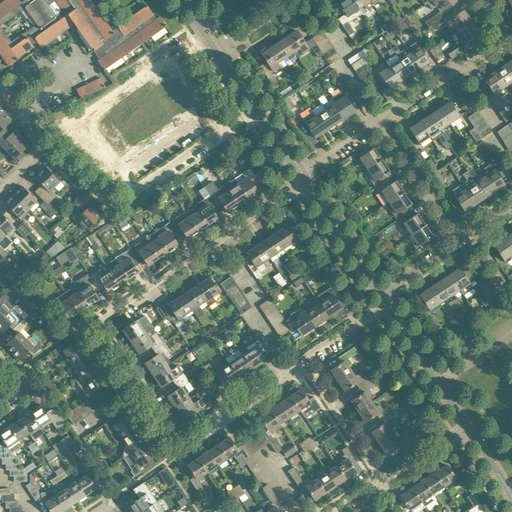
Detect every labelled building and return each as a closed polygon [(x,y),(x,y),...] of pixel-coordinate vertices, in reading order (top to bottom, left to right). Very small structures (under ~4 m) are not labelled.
[(5,0),(0,4),(0,54),(8,66),(18,60),(17,58),(33,47),(32,45),(36,41),(41,47),(74,24),(93,51),(94,51),(100,59),(97,61),(104,70),(142,44),(142,43),(144,41),(145,42),(166,26),(160,17),(155,20),(153,16),(153,15),(147,6),(117,27),(112,31),(90,0),(5,0)] [(353,12),(358,9),(352,0),(342,0),(337,3),(345,14),(338,19),(349,36),(354,32),(347,22),(349,20),(355,16),(353,12)] [(372,5),(368,0),(352,0),(358,9),(364,5),(366,9),(372,5)] [(439,12),(443,10),(457,1),(456,0),(432,0),(428,3),(432,10),(436,7),(439,12)] [(454,26),(458,31),(471,22),(463,10),(446,22),(451,29),(454,26)] [(428,27),(430,26),(441,19),(437,13),(424,22),(428,27)] [(406,17),(402,21),(408,31),(413,27),(406,17)] [(444,23),(441,19),(430,26),(433,31),(444,23)] [(471,22),(458,31),(454,34),(458,40),(462,37),(466,43),(479,34),(471,22)] [(380,27),(383,33),(388,29),(385,24),(380,27)] [(296,31),(285,38),(294,52),(296,56),(297,57),(311,48),(318,58),(323,55),(323,54),(319,49),(315,44),(312,38),(305,43),(296,31)] [(312,38),(315,44),(326,37),(322,31),(312,38)] [(315,44),(319,49),(329,42),(326,37),(315,44)] [(296,56),(294,52),(285,38),(273,46),(282,59),(288,56),(290,60),(296,56)] [(427,51),(419,40),(406,49),(419,69),(429,62),(424,53),(427,51)] [(329,42),(319,49),(323,54),(333,47),(329,42)] [(419,69),(406,49),(401,52),(396,45),(391,48),(399,60),(409,76),(419,69)] [(451,59),(453,58),(465,50),(462,45),(448,54),(451,59)] [(261,54),(273,71),(280,67),(277,63),(282,59),(273,46),(267,50),(265,48),(261,52),(262,53),(261,54)] [(323,55),(326,60),(337,53),(333,47),(323,54),(323,55)] [(409,76),(399,60),(391,48),(386,51),(390,57),(385,61),(389,67),(399,82),(409,76)] [(358,53),(361,58),(365,64),(370,60),(363,50),(358,53)] [(340,58),(337,53),(326,60),(330,65),(340,58)] [(351,66),(361,58),(358,53),(347,60),(351,65),(351,66)] [(354,71),(365,64),(361,58),(351,66),(354,71)] [(107,68),(110,72),(120,66),(118,62),(107,68)] [(354,71),(358,76),(368,69),(365,64),(354,71)] [(504,87),(511,82),(511,77),(504,65),(494,72),(504,87)] [(399,82),(389,67),(379,74),(389,89),(399,82)] [(334,69),(329,73),(336,84),(341,80),(334,69)] [(372,74),(368,69),(358,76),(361,81),(372,74)] [(266,76),(268,78),(275,89),(280,85),(271,72),(266,76)] [(483,79),(492,92),(497,100),(507,93),(504,87),(494,72),(483,79)] [(148,75),(136,84),(147,100),(159,92),(148,75)] [(184,75),(167,85),(176,98),(192,87),(184,75)] [(80,99),(105,87),(101,78),(76,90),(80,99)] [(307,84),(305,82),(303,79),(297,82),(301,88),(304,86),(307,84)] [(313,83),(316,88),(317,87),(318,88),(322,85),(319,79),(313,83)] [(136,84),(124,91),(135,108),(147,100),(136,84)] [(192,87),(176,98),(184,110),(200,99),(192,87)] [(345,118),(355,111),(341,90),(331,98),(332,99),(334,102),(335,103),(345,118)] [(124,91),(112,99),(123,116),(135,108),(124,91)] [(282,100),(289,111),(295,107),(288,96),(282,100)] [(112,99),(100,107),(111,124),(123,116),(112,99)] [(200,99),(184,110),(192,122),(208,111),(200,99)] [(324,109),(335,125),(345,118),(335,103),(334,102),(332,99),(325,103),(327,107),(324,109)] [(449,102),(439,108),(449,124),(460,117),(449,102)] [(100,107),(88,115),(99,132),(111,124),(100,107)] [(440,130),(449,124),(439,108),(429,115),(440,130)] [(325,132),(335,125),(324,109),(314,115),(313,113),(325,132)] [(505,123),(510,119),(503,109),(498,112),(505,123)] [(468,118),(471,123),(481,116),(478,111),(468,118)] [(0,138),(3,135),(6,132),(3,129),(12,120),(5,113),(0,117),(0,138)] [(315,138),(325,132),(313,113),(303,120),(315,138)] [(88,115),(76,123),(87,140),(99,132),(88,115)] [(429,115),(419,122),(429,137),(440,130),(429,115)] [(209,116),(203,119),(205,122),(208,127),(214,123),(209,116)] [(471,123),(474,127),(474,128),(485,121),(481,116),(471,123)] [(485,121),(474,128),(478,133),(488,126),(485,121)] [(180,122),(167,131),(178,147),(190,139),(180,122)] [(419,144),(429,137),(419,122),(409,128),(419,144)] [(76,123),(63,132),(74,148),(87,140),(76,123)] [(510,130),(507,125),(496,132),(500,137),(510,130)] [(488,126),(478,133),(481,139),(492,131),(488,126)] [(468,131),(476,142),(481,139),(478,133),(474,128),(474,127),(468,131)] [(0,147),(2,146),(7,152),(22,137),(15,130),(6,138),(3,135),(0,138),(0,147)] [(511,136),(511,132),(510,130),(500,137),(503,142),(511,136)] [(167,131),(155,139),(166,155),(178,147),(167,131)] [(445,132),(442,134),(447,142),(450,139),(445,132)] [(443,144),(447,142),(442,134),(438,137),(443,144)] [(507,148),(511,144),(511,136),(503,142),(507,148)] [(10,159),(15,164),(25,155),(24,155),(23,156),(20,153),(29,145),(22,137),(7,152),(12,157),(10,159)] [(155,139),(143,147),(154,163),(166,155),(155,139)] [(488,160),(493,156),(483,141),(478,145),(488,160)] [(143,147),(131,155),(142,171),(154,163),(143,147)] [(367,170),(369,168),(382,160),(374,148),(356,160),(359,164),(362,162),(367,170)] [(131,155),(119,163),(120,164),(122,167),(124,171),(130,179),(142,171),(131,155)] [(216,169),(216,168),(224,163),(221,158),(213,164),(216,169)] [(425,163),(432,173),(437,170),(430,159),(425,163)] [(389,171),(382,160),(369,168),(367,170),(371,176),(368,178),(375,188),(385,181),(382,176),(389,171)] [(480,170),(484,176),(495,192),(505,185),(491,163),(480,170)] [(63,186),(47,168),(46,167),(35,178),(44,187),(41,190),(39,187),(34,192),(47,205),(50,203),(52,200),(54,199),(48,193),(54,187),(58,191),(63,186)] [(344,183),(335,168),(333,167),(329,170),(339,186),(344,183)] [(471,179),(476,176),(471,168),(466,171),(471,179)] [(234,179),(238,184),(248,199),(258,192),(253,184),(257,181),(249,169),(239,175),(234,179)] [(444,180),(437,170),(432,173),(439,184),(444,180)] [(467,181),(461,185),(475,205),(484,198),(474,183),(471,179),(466,171),(462,174),(467,181)] [(484,176),(474,183),(484,198),(495,192),(484,176)] [(224,185),(228,191),(238,205),(248,199),(238,184),(234,179),(224,185)] [(204,187),(209,195),(220,212),(225,208),(227,212),(238,205),(228,191),(224,185),(218,189),(213,181),(204,187)] [(388,185),(385,181),(375,188),(381,197),(384,195),(389,203),(404,193),(396,181),(388,185)] [(184,190),(181,185),(172,191),(176,196),(184,190)] [(461,185),(451,191),(464,212),(475,205),(461,185)] [(37,201),(32,196),(22,186),(13,196),(28,211),(37,201)] [(215,215),(220,212),(209,195),(204,187),(199,190),(205,198),(194,205),(198,211),(208,225),(218,219),(215,215)] [(174,197),(170,192),(164,197),(167,202),(174,197)] [(411,204),(404,193),(389,203),(386,204),(397,221),(407,214),(404,209),(411,204)] [(13,196),(5,204),(21,221),(30,213),(28,211),(13,196)] [(55,214),(43,202),(39,206),(51,218),(55,214)] [(83,208),(78,203),(69,212),(76,219),(75,221),(85,232),(100,217),(89,206),(84,211),(82,209),(83,208)] [(146,206),(141,209),(144,214),(150,210),(146,206)] [(198,232),(208,225),(198,211),(193,215),(189,209),(184,212),(198,232)] [(0,229),(9,239),(14,234),(12,232),(15,230),(15,227),(0,212),(0,229)] [(136,222),(144,217),(141,212),(133,217),(136,222)] [(184,212),(169,222),(180,238),(185,235),(188,239),(198,232),(184,212)] [(410,218),(407,214),(397,221),(403,230),(406,228),(410,235),(425,225),(418,213),(410,218)] [(19,226),(27,235),(36,243),(40,239),(23,222),(19,226)] [(175,241),(180,238),(169,222),(160,228),(156,228),(153,230),(155,232),(168,252),(178,245),(175,241)] [(433,237),(425,225),(410,235),(415,241),(412,243),(415,248),(433,237)] [(27,235),(19,226),(15,229),(23,238),(27,235)] [(286,226),(273,235),(283,249),(296,240),(297,243),(303,239),(296,229),(291,232),(286,226)] [(0,254),(4,259),(8,254),(4,251),(13,243),(9,239),(0,229),(0,254)] [(153,241),(148,245),(158,259),(168,252),(155,232),(150,236),(153,241)] [(511,251),(511,232),(503,238),(511,251)] [(86,238),(91,245),(94,250),(99,247),(96,242),(95,243),(90,235),(86,238)] [(269,258),(283,249),(273,235),(260,244),(269,258)] [(504,261),(511,254),(511,251),(503,238),(493,245),(504,261)] [(139,243),(130,249),(138,261),(142,258),(148,266),(158,259),(148,245),(143,248),(139,243)] [(269,258),(260,244),(246,253),(251,259),(246,262),(257,279),(262,275),(260,272),(264,270),(265,267),(262,263),(269,258)] [(71,248),(66,252),(73,262),(78,259),(76,255),(71,248)] [(133,264),(138,261),(130,249),(115,259),(128,279),(138,272),(133,264)] [(67,259),(63,253),(56,258),(59,262),(60,264),(67,259)] [(393,256),(388,259),(395,270),(400,267),(393,256)] [(114,268),(108,271),(118,286),(128,279),(115,259),(110,262),(114,268)] [(61,265),(51,272),(55,277),(65,270),(61,265)] [(449,275),(459,290),(463,295),(473,288),(470,283),(474,280),(467,269),(467,270),(467,271),(463,273),(459,268),(449,275)] [(108,292),(118,286),(108,271),(103,275),(100,269),(90,276),(100,290),(104,287),(108,292)] [(289,276),(292,280),(300,275),(297,271),(289,276)] [(308,273),(302,277),(305,282),(311,277),(308,273)] [(449,297),(459,290),(449,275),(439,281),(449,297)] [(84,288),(79,291),(88,306),(98,299),(95,294),(100,290),(90,276),(80,282),(84,288)] [(220,284),(224,289),(235,282),(231,276),(220,284)] [(480,288),(484,285),(491,281),(487,276),(476,283),(480,288)] [(195,286),(205,301),(209,306),(215,302),(212,297),(219,292),(209,277),(195,286)] [(305,282),(302,277),(293,283),(296,287),(305,282)] [(439,281),(429,288),(439,303),(449,297),(439,281)] [(483,293),(484,293),(494,286),(491,281),(484,285),(480,288),(483,293)] [(227,294),(238,287),(235,282),(224,289),(227,294)] [(195,286),(182,295),(192,310),(197,318),(204,314),(198,306),(205,301),(195,286)] [(484,293),(487,298),(497,291),(494,286),(484,293)] [(242,292),(238,287),(227,294),(231,299),(242,292)] [(332,294),(319,303),(329,318),(342,309),(338,302),(343,299),(336,288),(330,292),(332,294)] [(429,310),(439,303),(429,288),(419,295),(429,310)] [(78,312),(88,306),(79,291),(73,295),(70,289),(65,292),(78,312)] [(490,304),(501,297),(497,291),(487,298),(490,304)] [(6,292),(2,296),(0,298),(0,320),(13,308),(16,305),(8,297),(10,296),(6,292)] [(60,296),(50,303),(58,314),(63,311),(68,319),(78,312),(65,292),(60,296)] [(231,299),(234,304),(245,297),(242,292),(231,299)] [(485,307),(490,304),(487,298),(484,293),(483,293),(478,297),(485,307)] [(192,310),(182,295),(169,305),(173,311),(168,314),(169,316),(175,325),(180,321),(178,319),(192,310)] [(237,309),(248,302),(245,297),(234,304),(237,309)] [(457,297),(452,301),(457,308),(462,305),(457,297)] [(273,304),(270,299),(259,306),(262,311),(273,304)] [(313,307),(306,312),(315,326),(329,318),(319,303),(317,300),(311,304),(313,307)] [(452,311),(457,308),(452,301),(447,304),(452,311)] [(252,307),(248,302),(237,309),(241,315),(252,307)] [(262,311),(266,316),(277,309),(273,304),(262,311)] [(169,316),(168,314),(161,305),(156,308),(163,320),(169,316)] [(0,320),(0,332),(1,334),(9,326),(13,330),(16,327),(24,319),(13,308),(0,320)] [(277,309),(266,316),(269,321),(280,314),(277,309)] [(302,336),(315,326),(306,312),(305,310),(298,315),(298,314),(297,314),(297,313),(296,313),(295,313),(294,313),(293,313),(292,314),(291,314),(291,315),(290,316),(290,317),(290,318),(291,319),(302,336)] [(283,319),(280,314),(269,321),(272,326),(283,319)] [(145,325),(149,322),(144,316),(123,330),(131,342),(145,332),(148,330),(145,325)] [(29,324),(24,319),(16,327),(21,332),(29,324)] [(283,319),(272,326),(276,331),(287,324),(283,319)] [(291,330),(287,324),(276,331),(280,337),(291,330)] [(442,340),(447,336),(440,325),(434,329),(442,340)] [(206,332),(209,336),(217,330),(215,326),(206,332)] [(148,330),(145,332),(131,342),(139,353),(150,346),(153,351),(163,344),(152,327),(148,330)] [(12,353),(26,340),(19,332),(4,346),(12,353)] [(222,337),(219,333),(211,338),(214,343),(222,337)] [(36,344),(32,339),(29,336),(26,340),(12,353),(19,361),(29,352),(32,355),(32,356),(42,350),(40,348),(43,345),(39,341),(36,344)] [(260,354),(265,351),(258,340),(246,348),(248,351),(242,355),(251,369),(264,361),(260,354)] [(71,346),(68,341),(52,351),(56,357),(64,351),(72,364),(87,355),(78,341),(71,346)] [(145,363),(153,375),(167,366),(171,363),(167,358),(171,356),(163,344),(153,351),(157,356),(145,363)] [(235,360),(228,364),(238,378),(251,369),(242,355),(238,350),(231,354),(235,360)] [(330,370),(337,381),(351,371),(348,366),(352,364),(348,358),(352,355),(349,351),(338,358),(342,363),(330,370)] [(81,378),(96,368),(87,355),(72,364),(81,378)] [(208,374),(213,383),(214,385),(220,381),(224,388),(238,378),(228,364),(215,373),(213,370),(208,374)] [(170,371),(167,366),(153,375),(161,387),(172,379),(175,384),(185,377),(178,366),(170,371)] [(105,382),(96,368),(81,378),(76,381),(86,396),(92,393),(91,391),(105,382)] [(355,376),(351,371),(337,381),(344,391),(355,384),(359,389),(370,381),(366,376),(362,379),(358,374),(355,376)] [(193,389),(185,377),(175,384),(179,389),(168,397),(175,408),(189,399),(186,394),(193,389)] [(45,383),(51,391),(55,388),(49,380),(45,383)] [(351,401),(358,412),(372,402),(369,397),(372,395),(369,389),(373,386),(370,381),(359,389),(362,394),(351,401)] [(221,395),(214,385),(213,383),(207,388),(214,399),(221,395)] [(316,411),(321,408),(313,397),(308,400),(301,389),(290,396),(300,410),(302,414),(313,407),(316,411)] [(98,394),(92,397),(99,408),(105,404),(98,394)] [(290,396),(280,403),(290,417),(300,410),(290,396)] [(94,412),(99,408),(92,397),(87,401),(94,412)] [(192,404),(189,399),(175,408),(183,420),(204,406),(200,399),(192,404)] [(89,415),(94,412),(87,401),(82,404),(89,415)] [(375,407),(372,402),(358,412),(365,422),(376,414),(379,419),(390,412),(387,407),(383,410),(379,405),(375,407)] [(279,424),(290,417),(280,403),(269,410),(279,424)] [(82,404),(77,408),(84,419),(89,415),(82,404)] [(46,413),(41,405),(30,412),(41,429),(52,422),(56,429),(62,426),(51,410),(46,413)] [(77,408),(72,411),(79,422),(84,419),(77,408)] [(267,428),(262,432),(269,443),(275,440),(271,435),(277,431),(275,427),(279,424),(269,410),(259,417),(267,428)] [(74,425),(79,422),(72,411),(66,415),(74,425)] [(19,419),(29,434),(33,440),(38,438),(35,433),(41,429),(30,412),(19,419)] [(371,432),(378,442),(393,433),(389,428),(393,426),(389,420),(394,417),(390,412),(379,419),(383,424),(371,432)] [(121,420),(117,415),(103,425),(115,443),(122,438),(122,439),(136,429),(127,416),(121,420)] [(19,419),(9,426),(19,441),(29,434),(19,419)] [(11,453),(22,446),(19,441),(9,426),(0,432),(0,437),(4,443),(2,443),(0,442),(0,451),(9,451),(11,453)] [(122,439),(131,452),(145,443),(136,429),(122,439)] [(269,443),(262,432),(256,435),(264,446),(269,443)] [(396,438),(393,433),(378,442),(385,453),(396,445),(400,450),(411,443),(407,438),(403,441),(400,436),(396,438)] [(256,435),(252,438),(259,450),(264,446),(256,435)] [(229,437),(218,444),(228,458),(233,455),(235,459),(240,455),(244,461),(249,457),(250,457),(249,456),(242,445),(236,449),(229,437)] [(311,437),(305,441),(308,445),(314,442),(311,437)] [(254,453),(259,450),(252,438),(247,442),(254,453)] [(281,450),(275,440),(269,443),(276,453),(281,450)] [(299,445),(302,448),(302,449),(308,445),(305,441),(299,445)] [(35,442),(32,444),(27,447),(30,451),(37,446),(35,442)] [(247,442),(242,445),(249,456),(254,453),(247,442)] [(314,442),(308,445),(311,450),(317,446),(314,442)] [(131,471),(130,471),(134,477),(151,465),(148,460),(154,456),(145,443),(131,452),(123,458),(131,471)] [(53,447),(55,449),(58,454),(62,451),(57,444),(53,447)] [(217,465),(228,458),(218,444),(208,451),(217,465)] [(308,445),(302,449),(305,454),(311,450),(308,445)] [(354,458),(347,447),(341,450),(344,454),(339,458),(341,461),(336,465),(346,479),(356,472),(349,461),(354,458)] [(44,457),(47,461),(58,454),(55,449),(44,457)] [(67,459),(62,451),(58,454),(63,461),(67,459)] [(208,451),(197,458),(207,472),(217,465),(208,451)] [(256,467),(249,457),(244,461),(251,470),(256,467)] [(202,476),(207,472),(197,458),(187,465),(195,476),(190,480),(196,490),(202,487),(199,483),(204,479),(202,476)] [(102,460),(98,462),(104,470),(107,468),(102,460)] [(87,465),(72,475),(86,496),(97,489),(91,480),(96,477),(87,465)] [(336,486),(346,479),(336,465),(326,472),(336,486)] [(446,465),(435,473),(448,492),(459,484),(446,465)] [(293,467),(293,468),(288,471),(295,482),(300,478),(293,467)] [(64,472),(57,476),(60,481),(67,476),(64,472)] [(326,472),(315,479),(325,493),(336,486),(326,472)] [(432,494),(444,486),(447,492),(448,492),(435,473),(423,480),(432,494)] [(74,483),(65,488),(75,503),(86,496),(72,475),(70,476),(74,483)] [(53,485),(60,481),(57,476),(50,481),(53,485)] [(315,500),(325,493),(315,479),(310,482),(308,478),(303,482),(300,478),(295,482),(302,492),(307,489),(315,500)] [(436,500),(432,494),(423,480),(412,488),(421,502),(425,508),(436,500)] [(32,481),(32,482),(25,486),(36,501),(41,498),(44,503),(49,511),(61,511),(64,510),(55,496),(51,490),(46,493),(42,492),(40,494),(32,481)] [(139,498),(127,506),(131,511),(140,511),(148,507),(156,501),(144,482),(142,483),(133,490),(139,498)] [(268,484),(262,488),(269,498),(275,495),(268,484)] [(236,494),(242,490),(239,485),(233,489),(236,494)] [(64,510),(75,503),(65,488),(55,496),(64,510)] [(421,502),(412,488),(400,496),(408,509),(403,511),(410,511),(409,509),(421,502)] [(230,498),(236,494),(233,489),(227,493),(230,498)] [(245,494),(243,491),(242,490),(236,494),(239,498),(245,494)] [(467,497),(473,507),(479,503),(473,493),(467,497)] [(233,502),(239,498),(236,494),(230,498),(233,502)] [(282,506),(275,495),(269,498),(272,503),(267,507),(269,510),(267,511),(278,511),(277,509),(282,506)] [(163,511),(156,501),(148,507),(140,511),(163,511)] [(485,511),(479,503),(473,507),(474,507),(469,511),(485,511)]
